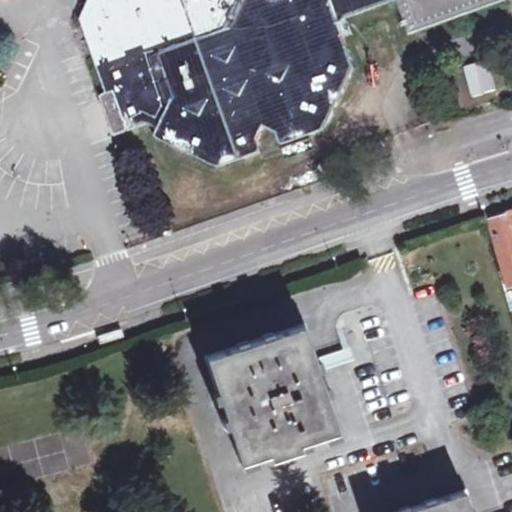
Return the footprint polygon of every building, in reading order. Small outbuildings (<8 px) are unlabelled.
[(511,0),(87,0),(80,16),(78,21),(104,96),(97,98),(111,136),(125,130),(144,124),(159,131),(154,140),(215,170),(263,153),(258,140),(265,127),(279,133),(283,145),(323,131),(354,69),(350,58),(337,20),(332,5),(345,1),(353,5),(367,0),(396,0),(408,33),(502,0),(511,0)] [(511,210),(508,212),(508,214),(488,219),(500,267),(496,268),(502,289),(511,285),(511,210)] [(511,291),(503,294),(505,300),(511,297),(511,291)] [(270,452),(272,459),(301,451),(299,443),(339,431),(317,364),(305,325),(210,354),(243,459),(270,452)] [(120,328),(95,336),(98,345),(123,337),(120,328)] [(472,511),(465,490),(397,511),(472,511)]
